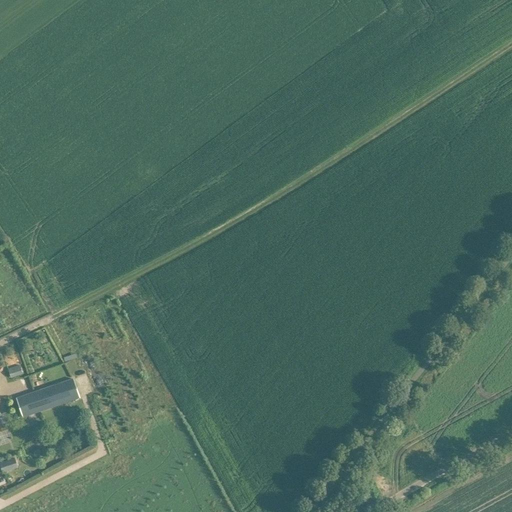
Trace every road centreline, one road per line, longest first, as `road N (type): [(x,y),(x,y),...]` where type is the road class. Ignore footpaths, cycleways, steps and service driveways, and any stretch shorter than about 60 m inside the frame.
road 1 (track): [(51,318),(274,198),(511,45)]
road 2 (unclassified): [(370,511),(511,432)]
